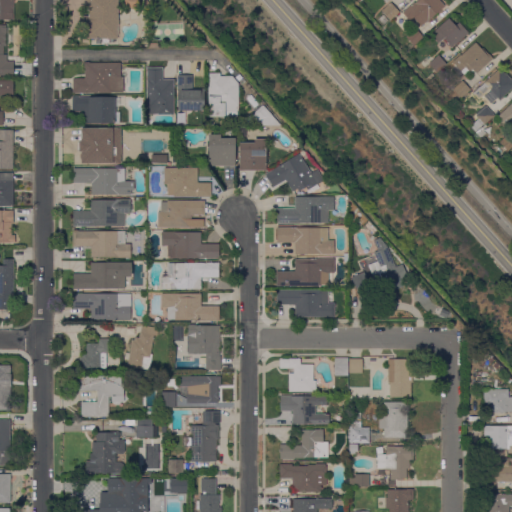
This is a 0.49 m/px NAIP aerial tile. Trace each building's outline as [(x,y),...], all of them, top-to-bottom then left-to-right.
[(0,0),(14,0),(14,20),(0,20),(0,0)] [(119,0),(119,2),(118,2),(118,20),(119,20),(119,26),(118,26),(118,39),(86,39),(86,26),(83,26),(83,16),(88,16),(89,7),(86,7),(86,0),(119,0)] [(414,2),(415,4),(419,0),(439,0),(445,6),(427,22),(426,21),(421,26),(413,17),(410,20),(403,12),(414,2)] [(390,20),(381,11),(390,2),(399,12),(390,20)] [(452,48),(444,39),(438,43),(430,34),(449,18),(455,26),(459,22),(469,33),(452,48)] [(0,25),(5,25),(5,46),(3,46),(3,55),(6,55),(7,61),(13,61),(13,76),(0,76),(0,25)] [(413,45),(405,36),(415,28),(423,37),(413,45)] [(460,55),(461,55),(475,42),(481,49),(482,48),(488,54),(493,58),(476,74),(472,69),(464,75),(456,66),(455,66),(454,65),(454,64),(452,62),(460,55)] [(436,72),(428,63),(438,55),(446,64),(436,72)] [(111,92),(111,94),(72,93),(73,78),(84,79),(84,62),(120,63),(120,77),(123,77),(123,92),(111,92)] [(146,67),(162,67),(162,79),(174,79),(174,114),(146,114),(146,67)] [(505,75),(506,74),(511,80),(511,79),(511,88),(499,99),(498,98),(496,100),(494,98),(491,100),(486,94),(479,100),(473,93),(485,83),(484,82),(500,68),(505,75)] [(238,117),(209,117),(209,98),(207,98),(208,73),(220,73),(220,76),(232,76),(238,84),(238,117)] [(192,75),(192,89),(205,89),(205,111),(199,111),(199,113),(178,113),(178,107),(177,107),(177,75),(192,75)] [(0,80),(13,80),(13,96),(0,96),(0,111),(3,111),(3,125),(0,125),(0,80)] [(470,89),(454,105),(446,97),(454,90),(453,89),(462,81),(470,89)] [(82,112),(72,112),(72,96),(79,96),(79,97),(115,97),(115,112),(120,112),(120,124),(82,124),(82,112)] [(511,122),(507,127),(497,116),(511,102),(511,122)] [(251,115),(263,105),(281,126),(261,126),(251,115)] [(478,118),(476,115),(486,106),(494,115),(484,125),(483,123),(475,131),(470,126),(477,119),(478,118)] [(111,128),(111,164),(82,164),(82,150),(79,150),(79,140),(82,140),(82,128),(111,128)] [(119,132),(127,132),(127,128),(138,129),(138,132),(139,132),(139,133),(154,134),(153,160),(119,159),(119,132)] [(237,136),(237,128),(247,128),(246,136),(237,136)] [(13,169),(0,169),(0,130),(13,130),(13,169)] [(208,166),(209,134),(221,134),(221,138),(236,138),(235,166),(208,166)] [(509,134),(511,137),(511,146),(507,151),(499,142),(509,134)] [(239,170),(239,142),(254,143),(254,139),(267,139),(266,171),(239,170)] [(311,173),(317,169),(324,180),(308,190),(306,187),(299,191),(297,189),(292,192),(285,180),(273,187),(265,174),(299,153),(311,173)] [(125,169),(125,181),(134,181),(134,191),(130,191),(130,195),(91,194),(91,183),(73,183),(73,168),(125,169)] [(164,168),(197,168),(197,183),(211,183),(211,197),(173,197),(173,196),(167,196),(167,184),(164,184),(164,168)] [(0,173),(13,173),(13,206),(0,206),(0,173)] [(334,197),(334,211),(328,211),(328,223),(276,224),(276,209),(294,208),(294,197),(334,197)] [(130,200),(130,213),(125,213),(125,226),(73,226),(73,211),(91,211),(91,200),(130,200)] [(205,201),(205,215),(191,215),(191,228),(157,228),(158,212),(160,212),(160,202),(167,202),(167,201),(205,201)] [(0,211),(13,211),(13,222),(12,222),(11,235),(15,235),(15,243),(0,243),(0,211)] [(376,231),(372,236),(362,226),(367,221),(368,221),(377,230),(376,231)] [(328,228),(328,240),(334,241),(334,254),(294,254),(294,243),(276,243),(277,227),(328,228)] [(90,258),(90,246),(72,246),(72,230),(78,230),(78,231),(125,231),(125,244),(131,244),(131,258),(90,258)] [(201,232),(201,244),(219,244),(219,259),(167,259),(167,246),(162,246),(162,232),(201,232)] [(361,300),(352,277),(364,272),(364,273),(370,270),(368,265),(377,261),(374,253),(378,251),(373,240),(379,238),(387,247),(396,267),(403,264),(407,276),(400,279),(403,287),(395,290),(395,289),(380,295),(379,293),(361,300)] [(0,266),(3,266),(3,259),(13,259),(14,295),(11,295),(11,309),(0,309),(0,266)] [(335,259),(335,273),(328,273),(328,285),(321,285),(321,286),(276,286),(276,271),(295,271),(295,259),(335,259)] [(73,289),(73,274),(91,273),(91,262),(131,262),(131,276),(125,276),(125,289),(73,289)] [(219,263),(219,277),(201,277),(201,289),(161,289),(162,276),(167,276),(167,263),(219,263)] [(321,290),(321,291),(328,291),(328,303),(334,303),(335,317),(295,317),(295,305),(276,305),(276,290),(321,290)] [(131,294),(131,320),(91,320),(91,309),(73,309),(73,293),(131,294)] [(201,294),(201,306),(219,306),(219,321),(175,321),(175,319),(167,319),(168,308),(161,308),(161,294),(201,294)] [(132,340),(134,340),(135,337),(139,338),(141,325),(155,327),(154,331),(158,332),(157,336),(154,335),(150,354),(152,354),(150,370),(127,366),(132,340)] [(188,325),(219,325),(219,357),(220,357),(220,370),(206,370),(206,354),(188,354),(188,325)] [(109,353),(106,353),(106,368),(100,368),(100,371),(79,371),(79,356),(81,356),(81,354),(86,354),(86,343),(98,343),(98,338),(109,338),(109,353)] [(490,356),(495,360),(493,361),(491,364),(486,359),(489,357),(490,356)] [(348,376),(334,376),(334,357),(348,358),(348,376)] [(300,359),(300,364),(313,364),(313,381),(316,381),(316,392),(289,392),(289,368),(279,368),(279,358),(300,359)] [(362,373),(349,373),(349,359),(362,359),(362,373)] [(413,359),(412,382),(411,382),(411,397),(390,397),(390,382),(388,382),(388,359),(413,359)] [(498,367),(496,369),(492,365),(494,363),(496,361),(500,366),(498,367)] [(0,365),(10,365),(10,397),(0,396),(0,365)] [(179,375),(221,376),(220,386),(218,386),(218,403),(207,403),(207,404),(186,403),(186,386),(179,386),(179,375)] [(121,376),(121,384),(123,384),(123,402),(112,402),(112,396),(108,396),(109,417),(81,417),(81,402),(97,402),(97,391),(79,391),(79,376),(121,376)] [(362,387),(362,397),(350,397),(351,387),(362,387)] [(508,389),(508,397),(511,397),(511,412),(505,412),(505,413),(488,413),(488,408),(483,408),(483,389),(508,389)] [(175,407),(161,407),(161,392),(175,392),(175,407)] [(327,396),(327,405),(315,405),(315,414),(325,414),(325,415),(329,415),(329,424),(293,424),(293,423),(292,423),(292,411),(280,411),(280,396),(327,396)] [(407,402),(407,430),(406,429),(406,437),(384,437),(384,429),(378,429),(378,414),(383,414),(384,402),(407,402)] [(191,461),(191,438),(192,438),(192,433),(191,433),(191,425),(202,425),(202,413),(203,413),(203,411),(220,411),(220,423),(215,423),(215,425),(218,425),(218,439),(216,439),(216,461),(191,461)] [(369,443),(349,443),(349,412),(361,412),(361,428),(369,428),(369,443)] [(10,465),(0,465),(0,420),(10,420),(10,465)] [(135,437),(135,426),(136,426),(136,420),(151,420),(151,426),(157,426),(157,437),(135,437)] [(511,426),(511,446),(509,446),(509,449),(501,449),(501,450),(498,450),(498,449),(490,449),(490,436),(483,436),(484,426),(511,426)] [(327,457),(326,441),(322,441),(322,429),(294,429),(294,444),(278,444),(278,458),(327,457)] [(115,454),(115,462),(119,462),(121,462),(123,464),(124,466),(125,468),(125,474),(86,474),(85,461),(90,461),(90,453),(92,453),(92,442),(96,442),(95,433),(111,432),(120,432),(120,437),(119,437),(119,440),(123,440),(124,442),(125,451),(123,454),(115,454)] [(358,444),(358,453),(349,453),(349,444),(358,444)] [(413,446),(413,450),(414,450),(414,456),(413,456),(413,460),(409,460),(409,469),(406,469),(406,478),(402,478),(402,480),(390,480),(390,469),(377,469),(377,454),(386,455),(386,446),(413,446)] [(508,458),(511,458),(511,482),(496,482),(496,490),(486,490),(486,458),(508,458)] [(183,473),(168,473),(168,460),(183,460),(183,473)] [(292,464),(292,466),(307,466),(307,464),(315,464),(325,464),(325,466),(326,466),(326,475),(326,485),(321,485),(321,487),(322,487),(322,489),(321,489),(321,492),(294,492),(294,486),(292,486),(292,479),(279,479),(279,464),(292,464)] [(10,503),(0,503),(0,474),(10,474),(10,503)] [(369,486),(349,487),(349,477),(355,477),(355,474),(369,474),(369,486)] [(81,511),(81,509),(99,508),(99,492),(107,491),(107,479),(146,478),(147,510),(140,510),(140,511),(81,511)] [(186,478),(168,478),(168,493),(186,493),(186,478)] [(216,478),(216,495),(220,495),(220,501),(218,501),(218,507),(221,507),(221,511),(200,511),(200,510),(196,510),(196,501),(199,501),(199,494),(201,494),(200,479),(216,478)] [(406,490),(406,489),(413,489),(413,500),(408,500),(408,511),(409,511),(385,511),(385,498),(387,498),(387,490),(406,490)] [(487,511),(487,495),(511,494),(511,506),(509,506),(509,511),(487,511)] [(315,499),(315,498),(332,498),(332,509),(317,509),(317,511),(292,511),(292,499),(315,499)]
